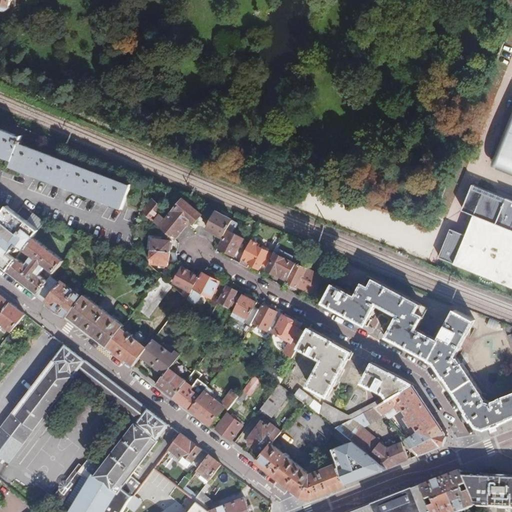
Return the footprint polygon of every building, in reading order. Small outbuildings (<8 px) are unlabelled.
[(23,0),(0,0),(0,9),(0,10),(7,11),(10,10),(10,8),(12,8),(12,7),(22,9),(23,0)] [(511,118),(497,154),(511,160),(511,118)] [(23,138),(0,129),(0,155),(15,161),(12,167),(123,208),(132,184),(21,143),(23,138)] [(450,229),(438,257),(511,287),(511,200),(472,185),(462,210),(473,215),(465,235),(450,229)] [(152,198),(142,210),(152,218),(162,207),(152,198)] [(160,225),(176,238),(192,220),(195,223),(203,215),(184,198),(166,219),(160,225)] [(0,218),(0,235),(8,225),(21,234),(30,223),(29,222),(8,207),(6,209),(0,218)] [(211,222),(217,211),(210,207),(204,219),(211,222)] [(234,218),(218,209),(217,211),(211,222),(208,228),(224,237),(234,218)] [(160,225),(166,219),(160,214),(154,220),(160,225)] [(40,231),(46,223),(35,215),(29,222),(30,223),(40,231)] [(40,231),(30,223),(21,234),(8,225),(0,235),(0,263),(9,271),(19,258),(26,249),(35,237),(40,231)] [(245,238),(230,230),(221,246),(236,254),(245,238)] [(152,248),(172,251),(173,242),(165,240),(165,238),(150,236),(148,248),(152,248)] [(66,261),(35,237),(26,249),(35,256),(34,258),(37,261),(33,266),(29,263),(28,266),(19,258),(9,271),(41,295),(50,282),(41,275),(43,273),(40,271),(43,265),(46,268),(48,266),(57,273),(66,261)] [(251,242),(240,262),(248,267),(251,262),(261,267),(263,264),(267,266),(273,253),(251,242)] [(268,268),(278,273),(284,277),(292,261),(295,256),(279,247),(268,268)] [(171,261),(172,251),(152,248),(150,262),(164,264),(165,260),(171,261)] [(297,263),(292,261),(284,277),(288,279),(297,263)] [(324,278),(297,263),(288,279),(287,281),(297,287),(299,285),(316,294),(324,278)] [(339,274),(343,267),(337,263),(333,271),(339,274)] [(188,288),(184,296),(186,297),(188,299),(194,287),(201,275),(182,266),(174,281),(188,288)] [(110,278),(103,272),(97,280),(104,285),(110,278)] [(188,299),(190,301),(198,308),(201,301),(199,299),(203,291),(212,296),(220,281),(204,272),(196,288),(194,287),(188,299)] [(172,284),(161,274),(137,307),(148,316),(172,284)] [(334,284),(324,303),(349,317),(350,315),(367,325),(368,324),(371,325),(373,320),(371,319),(376,309),(381,311),(383,306),(396,312),(396,313),(394,318),(398,320),(393,330),(391,329),(388,334),(390,335),(390,337),(409,347),(408,348),(431,360),(432,359),(435,360),(446,378),(466,365),(464,362),(464,358),(459,359),(457,355),(476,320),(457,309),(440,340),(433,336),(430,330),(426,332),(418,328),(429,308),(369,275),(358,296),(351,293),(349,287),(344,289),(334,284)] [(50,282),(41,295),(70,317),(85,298),(66,283),(64,285),(54,277),(50,282)] [(235,308),(240,297),(236,295),(239,290),(230,286),(219,306),(227,311),(230,305),(235,308)] [(26,315),(0,294),(0,321),(13,331),(26,315)] [(252,324),(260,308),(256,305),(259,301),(245,294),(242,298),(240,297),(235,308),(236,309),(234,314),(252,324)] [(85,298),(70,317),(79,324),(83,328),(109,347),(122,328),(124,325),(86,295),(85,298)] [(186,297),(177,309),(181,313),(190,301),(188,299),(186,297)] [(279,311),(265,304),(255,322),(269,330),(279,311)] [(302,324),(283,314),(274,331),(292,342),(299,328),(302,324)] [(122,328),(109,347),(135,367),(143,357),(149,349),(143,344),(146,341),(145,339),(139,334),(135,338),(122,328)] [(308,333),(299,328),(292,342),(287,353),(295,357),(301,347),(308,333)] [(308,333),(301,347),(312,353),(312,358),(316,356),(322,359),(309,385),(328,395),(348,358),(350,360),(354,354),(351,352),(352,351),(334,342),(334,340),(311,328),(308,333)] [(511,340),(511,341),(511,343),(511,395),(501,399),(497,398),(496,404),(488,403),(486,399),(487,398),(488,394),(485,394),(470,372),(449,385),(477,428),(486,431),(511,420),(511,340)] [(155,341),(149,349),(143,357),(165,375),(171,367),(180,354),(177,352),(170,347),(167,350),(155,341)] [(0,432),(0,460),(5,464),(8,460),(11,463),(75,378),(74,377),(78,371),(87,361),(66,345),(0,433),(0,432)] [(150,409),(87,361),(78,371),(136,415),(142,420),(150,409)] [(390,398),(415,383),(392,371),(392,372),(374,363),(374,364),(371,363),(368,369),(371,370),(364,383),(377,389),(378,393),(383,392),(387,394),(390,398)] [(470,372),(466,365),(446,378),(445,378),(449,385),(470,372)] [(165,375),(158,385),(175,398),(186,383),(186,382),(188,380),(171,367),(165,375)] [(243,390),(250,395),(261,382),(254,377),(243,390)] [(186,382),(186,383),(193,388),(196,383),(189,378),(188,380),(186,382)] [(186,383),(175,398),(192,411),(209,387),(202,382),(200,386),(196,383),(193,388),(186,383)] [(291,392),(281,383),(262,409),(269,415),(281,400),(284,402),(291,392)] [(408,440),(420,456),(443,447),(448,433),(415,383),(390,398),(383,401),(379,404),(387,414),(390,418),(406,408),(412,416),(409,418),(414,425),(416,424),(422,432),(408,440)] [(209,387),(192,411),(210,425),(224,407),(228,410),(241,394),(232,388),(222,402),(214,396),(216,393),(209,387)] [(308,397),(304,403),(317,414),(321,406),(308,397)] [(324,419),(337,429),(351,420),(370,409),(379,404),(383,401),(382,399),(344,421),(326,407),(324,419)] [(272,417),(284,402),(281,400),(269,415),(272,417)] [(317,414),(304,403),(295,415),(330,444),(323,452),(340,465),(359,480),(388,469),(377,460),(347,436),(337,429),(324,419),(317,414)] [(370,409),(351,420),(362,429),(387,414),(379,404),(370,409)] [(170,424),(150,409),(142,420),(138,425),(137,424),(103,470),(99,468),(98,467),(90,477),(117,494),(157,443),(156,441),(170,424)] [(138,425),(142,420),(136,415),(131,420),(133,422),(99,468),(103,470),(137,424),(138,425)] [(228,415),(216,429),(232,441),(243,426),(228,415)] [(251,446),(264,456),(271,446),(281,433),(265,420),(250,440),(251,446)] [(347,436),(377,460),(385,449),(387,448),(362,429),(351,420),(337,429),(347,436)] [(203,449),(182,433),(169,450),(183,459),(186,455),(194,461),(203,449)] [(377,460),(388,469),(410,460),(403,442),(387,448),(385,449),(377,460)] [(264,456),(259,462),(303,497),(314,498),(347,485),(340,465),(311,476),(271,446),(264,456)] [(189,468),(194,461),(186,455),(183,459),(180,463),(189,468)] [(222,464),(211,455),(199,470),(211,479),(222,464)] [(72,511),(124,511),(130,502),(117,494),(90,477),(78,470),(57,502),(72,511)] [(463,471),(421,487),(426,501),(432,498),(435,505),(429,508),(431,511),(458,511),(477,505),(471,491),(467,493),(464,486),(468,484),(464,474),(463,471)] [(471,491),(477,505),(495,506),(484,487),(484,475),(472,475),(471,483),(468,484),(471,491)] [(484,487),(495,506),(511,507),(511,476),(484,475),(484,487)] [(127,490),(136,495),(143,484),(134,479),(127,490)] [(431,511),(421,487),(357,511),(431,511)] [(201,492),(195,499),(209,509),(214,501),(201,492)] [(211,511),(213,511),(252,511),(246,497),(211,511)] [(180,511),(213,511),(211,511),(195,499),(190,507),(180,511)]
